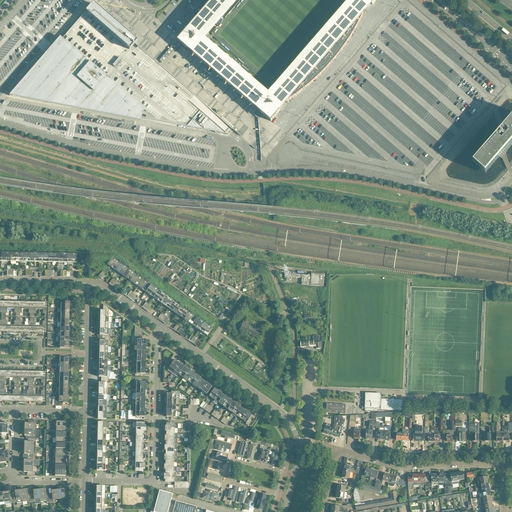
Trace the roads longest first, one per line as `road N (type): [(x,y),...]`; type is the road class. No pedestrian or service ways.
road 1 (unclassified): [(471,197),(349,172),(209,171),(0,122)]
road 2 (residential): [(84,482),(154,475),(161,326)]
road 3 (residential): [(336,448),(400,465),(504,462)]
road 4 (residential): [(287,419),(294,413),(293,335),(269,268)]
road 5 (tertiary): [(287,419),(161,326)]
road 6 (residential): [(85,411),(90,283)]
